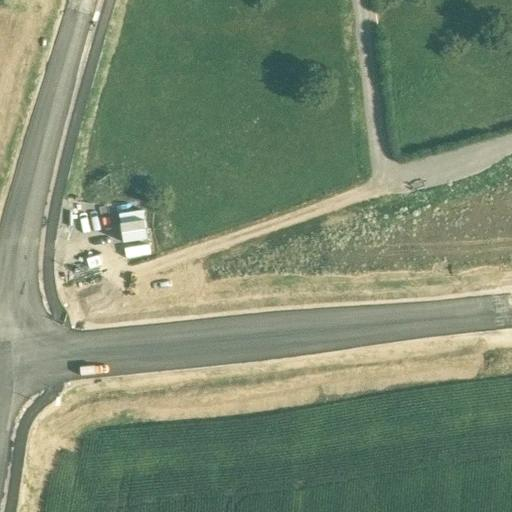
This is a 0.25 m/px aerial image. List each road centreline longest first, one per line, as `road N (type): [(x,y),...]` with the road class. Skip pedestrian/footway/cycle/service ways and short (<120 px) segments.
road 1 (secondary): [(0,370),(511,312)]
road 2 (tertiary): [(0,322),(82,0)]
